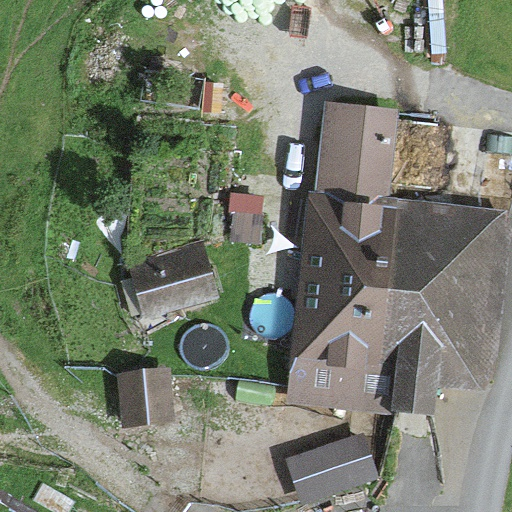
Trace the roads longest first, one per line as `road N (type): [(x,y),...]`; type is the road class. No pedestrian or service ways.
road 1 (track): [(152,511),(139,509),(26,407),(0,368)]
road 2 (residential): [(511,394),(482,511)]
